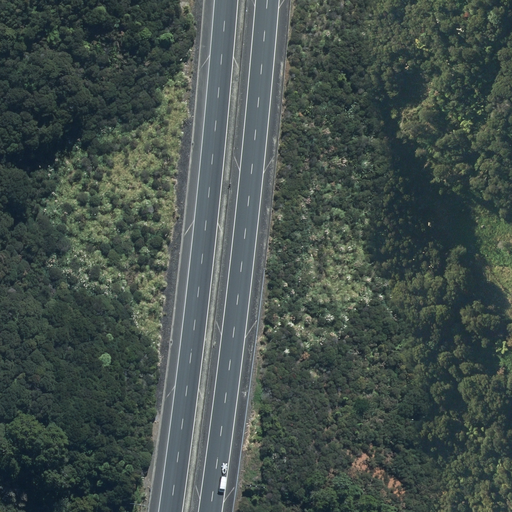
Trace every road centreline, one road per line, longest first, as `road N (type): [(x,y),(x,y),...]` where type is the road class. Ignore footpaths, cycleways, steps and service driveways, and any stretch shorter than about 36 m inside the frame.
road 1 (motorway): [(265,0),(208,511)]
road 2 (motorway): [(170,511),(224,0)]
